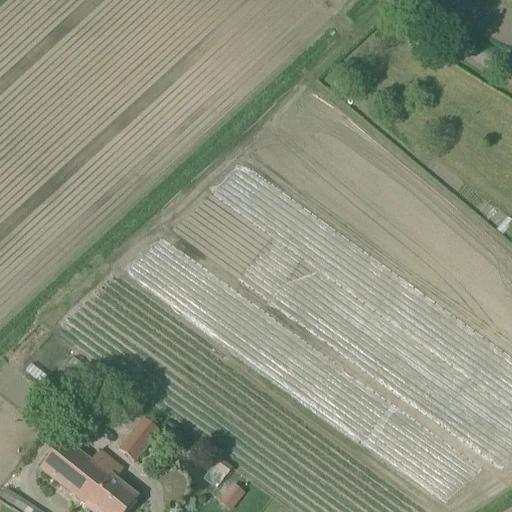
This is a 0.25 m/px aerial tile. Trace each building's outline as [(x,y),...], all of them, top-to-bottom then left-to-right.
[(40,392),(24,411),(42,425),(57,406),(40,392)] [(142,419),(117,451),(134,464),(159,433),(142,419)] [(61,441),(38,470),(91,511),(125,511),(136,500),(114,482),(123,471),(99,452),(89,463),(61,441)] [(217,459),(211,468),(225,477),(226,478),(232,470),(217,459)] [(232,485),(219,504),(229,511),(231,511),(245,495),(232,485)]
